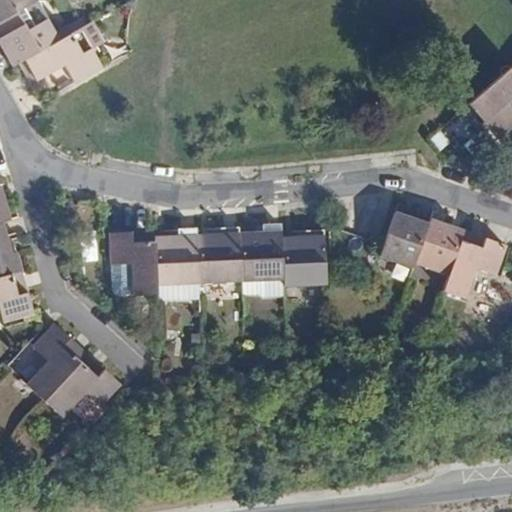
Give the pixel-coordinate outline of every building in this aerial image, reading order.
[(0,0),(0,21),(17,13),(35,2),(33,0),(0,0)] [(17,13),(0,21),(0,42),(13,66),(19,63),(59,40),(56,35),(47,20),(28,30),(17,13)] [(56,35),(59,40),(66,36),(62,31),(56,35)] [(59,40),(19,63),(31,83),(65,64),(75,83),(102,68),(90,49),(83,54),(71,34),(66,36),(59,40)] [(511,100),(511,67),(469,105),(500,141),(511,130),(511,109),(511,110),(507,105),(511,100)] [(461,112),(430,138),(443,153),(474,127),(461,112)] [(0,186),(0,222),(2,221),(19,216),(18,211),(9,213),(1,186),(0,186)] [(414,265),(429,224),(401,215),(404,206),(398,203),(383,244),(379,257),(399,264),(413,269),(414,265)] [(448,277),(464,231),(437,221),(439,212),(433,211),(429,224),(414,265),(448,277)] [(0,222),(0,276),(22,271),(12,240),(19,238),(17,232),(6,234),(2,221),(0,222)] [(155,231),(110,233),(111,264),(132,264),(134,296),(158,296),(157,286),(156,237),(155,237),(155,231)] [(495,277),(505,245),(464,231),(448,277),(444,289),(443,292),(465,301),(475,271),(495,277)] [(241,283),(257,282),(284,281),(282,237),(282,232),(238,234),(241,283)] [(214,284),(241,283),(238,234),(196,235),(199,284),(214,284)] [(157,286),(199,284),(196,235),(156,237),(157,286)] [(299,287),(327,285),(324,236),(282,237),(284,281),(284,287),(299,287)] [(132,264),(111,264),(113,297),(134,296),(132,264)] [(410,277),(413,269),(399,264),(394,277),(408,283),(410,277)] [(410,277),(444,289),(448,277),(414,265),(413,269),(410,277)] [(0,308),(4,322),(35,315),(22,271),(0,276),(0,308)] [(241,283),(242,296),(257,295),(257,282),(241,283)] [(158,300),(200,298),(199,284),(157,286),(158,296),(158,300)] [(199,284),(200,298),(215,297),(214,284),(199,284)] [(284,287),(285,299),(300,299),(299,287),(284,287)] [(27,385),(44,401),(87,353),(55,323),(33,347),(48,362),(27,385)] [(87,353),(44,401),(62,417),(84,395),(98,408),(121,384),(87,353)]
